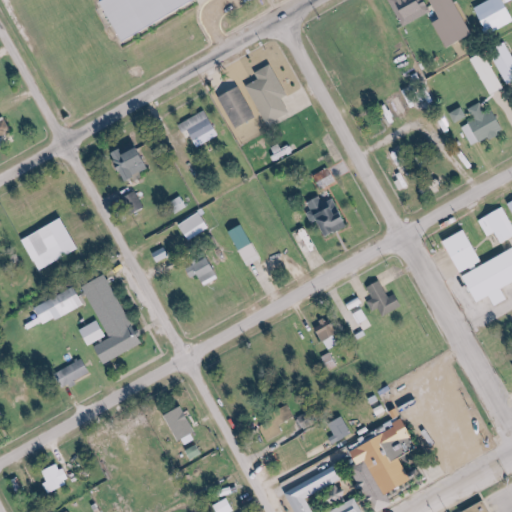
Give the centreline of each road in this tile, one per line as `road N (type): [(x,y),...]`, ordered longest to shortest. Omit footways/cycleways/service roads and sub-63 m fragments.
road 1 (residential): [(0,462),(511,170)]
road 2 (residential): [(264,511),(0,34)]
road 3 (residential): [(511,430),(393,237),(274,18)]
road 4 (residential): [(0,177),(304,0)]
road 5 (residential): [(406,511),(511,454)]
